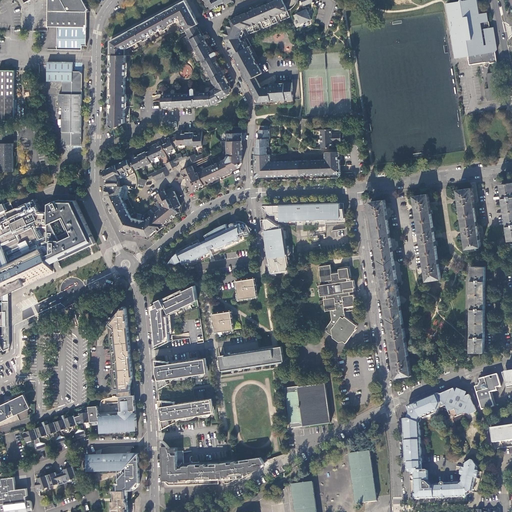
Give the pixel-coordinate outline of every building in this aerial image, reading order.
[(48,27),(58,27),(58,49),(82,50),(82,45),(86,45),(87,20),(87,9),(82,0),(24,0),(26,3),(30,0),(48,0),(48,18),(48,27)] [(192,14),(193,12),(187,0),(111,41),(110,55),(124,55),(125,50),(124,49),(136,43),(136,44),(148,37),(148,36),(163,28),(163,29),(180,20),(179,19),(185,16),(187,20),(194,16),(192,14)] [(205,0),(207,2),(205,3),(207,7),(209,6),(211,9),(215,7),(216,8),(219,7),(218,5),(224,2),(226,5),(233,1),(232,0),(205,0)] [(253,9),(253,8),(251,9),(251,11),(237,17),(237,16),(233,17),(234,19),(232,20),(231,22),(230,22),(225,37),(226,37),(225,39),(226,42),(225,43),(227,46),(228,46),(233,55),(246,49),(240,39),(243,30),(252,27),(255,33),(272,26),(269,20),(271,19),(273,25),(290,18),(282,0),(281,0),(277,2),(277,1),(277,0),(276,0),(275,0),(275,1),(274,1),(275,3),(255,10),(254,9),(253,9)] [(469,56),(470,64),(486,62),(490,62),(490,63),(497,62),(496,52),(497,50),(494,28),(490,28),(487,13),(480,14),(477,0),(468,0),(465,1),(463,0),(461,0),(461,1),(448,3),(456,58),(469,56)] [(297,15),(301,25),(311,21),(307,11),(297,15)] [(182,23),(188,35),(199,29),(201,28),(193,12),(192,14),(194,16),(187,20),(182,23)] [(162,95),(163,108),(164,108),(164,109),(165,109),(167,109),(168,109),(168,107),(171,107),(171,108),(171,109),(174,109),(174,108),(174,107),(182,107),(182,108),(183,108),(185,108),(186,108),(185,106),(189,106),(189,107),(190,108),(193,108),(193,107),(193,106),(195,106),(195,107),(196,107),(198,107),(199,107),(198,106),(206,105),(206,106),(207,107),(209,106),(210,106),(210,105),(215,105),(222,101),(221,99),(229,94),(231,88),(224,75),(226,74),(225,73),(227,72),(228,71),(227,69),(225,69),(224,67),(222,68),(221,66),(220,67),(216,61),(218,60),(217,58),(218,57),(217,55),(218,55),(218,53),(217,52),(216,51),(214,52),(210,46),(209,45),(208,46),(207,43),(208,42),(208,41),(209,40),(208,38),(209,37),(209,36),(208,35),(206,34),(203,36),(199,29),(188,35),(182,38),(209,87),(208,87),(207,88),(207,90),(206,90),(206,93),(196,93),(196,89),(194,88),(193,88),(192,89),(192,93),(176,94),(176,90),(175,89),(173,89),(172,90),(172,95),(162,95)] [(258,58),(251,46),(246,49),(233,55),(250,86),(254,94),(255,104),(259,104),(259,105),(293,103),(292,85),(292,83),(270,84),(270,86),(262,87),(259,81),(257,76),(265,72),(262,65),(259,66),(256,60),(258,58)] [(124,55),(110,55),(109,123),(109,125),(110,126),(110,127),(111,127),(112,128),(113,128),(114,128),(115,128),(116,128),(117,127),(118,126),(118,125),(118,123),(129,123),(131,55),(124,55)] [(59,145),(80,145),(82,71),(73,71),(73,62),(46,62),(46,81),(61,82),(61,94),(60,94),(59,145)] [(17,71),(17,70),(0,69),(0,118),(14,118),(15,71),(17,71)] [(494,72),(487,73),(489,88),(486,88),(488,100),(498,99),(494,72)] [(259,139),(270,139),(271,138),(270,126),(261,126),(261,129),(259,129),(259,139)] [(226,160),(232,171),(240,168),(242,164),(242,156),(243,155),(242,129),(228,130),(229,158),(226,160)] [(321,139),(341,138),(340,133),(332,134),(332,130),(320,130),(321,139)] [(182,134),(182,131),(177,131),(178,137),(176,138),(175,137),(170,139),(173,146),(178,143),(178,146),(186,145),(185,134),(182,134)] [(194,132),(185,133),(185,134),(186,145),(194,145),(194,136),(194,132)] [(194,147),(203,147),(203,145),(202,137),(202,132),(198,132),(198,135),(194,136),(194,145),(194,147)] [(173,146),(170,139),(170,138),(166,140),(167,143),(164,144),(169,155),(172,153),(171,151),(175,149),(173,146)] [(341,142),(341,138),(321,139),(321,149),(333,148),(333,143),(341,142)] [(268,147),(270,147),(270,139),(259,139),(257,139),(257,147),(268,147)] [(0,158),(1,158),(1,171),(14,171),(14,142),(1,143),(1,145),(0,145),(0,158)] [(157,144),(153,146),(158,157),(162,156),(163,158),(166,156),(161,145),(158,147),(157,144)] [(158,157),(153,146),(148,148),(150,151),(146,153),(151,163),(155,161),(156,163),(160,161),(158,157)] [(255,155),(268,155),(268,147),(257,147),(255,147),(255,155)] [(146,153),(146,151),(139,155),(139,156),(144,166),(151,163),(146,153)] [(340,160),(340,156),(340,152),(325,153),(325,160),(300,161),(300,175),(338,174),(341,172),(340,166),(340,160)] [(181,153),(178,155),(179,158),(181,161),(186,158),(186,154),(182,156),(181,153)] [(134,154),(130,156),(131,159),(134,165),(136,170),(144,166),(139,156),(136,158),(134,154)] [(196,157),(188,162),(190,165),(203,158),(203,154),(196,157)] [(300,175),(300,161),(278,162),(271,162),(270,155),(268,155),(255,155),(256,173),(260,177),(300,175)] [(179,158),(172,161),(175,167),(175,168),(178,166),(177,163),(181,161),(179,158)] [(105,196),(116,216),(128,210),(124,201),(129,198),(128,195),(128,192),(129,192),(130,186),(127,185),(127,186),(124,185),(123,187),(121,185),(120,179),(123,178),(135,173),(132,169),(131,167),(128,161),(128,160),(104,171),(105,174),(105,177),(108,178),(109,187),(106,189),(107,191),(105,196)] [(192,166),(183,170),(188,182),(187,183),(191,194),(198,191),(197,189),(200,188),(218,179),(233,172),(232,171),(226,160),(205,169),(203,167),(197,170),(199,172),(196,174),(195,171),(192,166)] [(172,169),(169,162),(166,164),(167,167),(163,168),(165,172),(169,170),(172,169)] [(156,172),(159,178),(162,177),(161,174),(165,172),(163,168),(156,172)] [(511,182),(501,184),(507,224),(510,241),(511,240),(511,182)] [(472,188),(457,190),(459,199),(464,231),(467,249),(481,247),(472,188)] [(178,207),(182,206),(175,191),(172,192),(167,195),(166,192),(165,191),(153,197),(156,203),(160,201),(161,203),(162,202),(164,206),(151,217),(160,227),(162,226),(178,213),(174,207),(176,207),(176,208),(178,207)] [(425,269),(427,281),(441,279),(428,194),(414,196),(415,206),(420,237),(425,269)] [(54,227),(54,257),(58,255),(61,259),(96,243),(77,199),(58,198),(49,202),(49,212),(50,212),(50,227),(54,227)] [(0,348),(3,347),(3,336),(0,335),(0,325),(3,326),(3,312),(0,311),(0,300),(3,299),(3,302),(9,302),(8,300),(8,293),(9,293),(53,272),(46,256),(51,254),(50,241),(50,212),(49,212),(41,212),(35,199),(7,213),(7,211),(0,214),(0,348)] [(411,374),(385,200),(371,202),(397,377),(411,374)] [(269,206),(269,213),(272,215),(277,214),(277,218),(278,219),(279,220),(281,220),(282,220),(345,218),(343,203),(337,203),(321,204),(321,205),(318,205),(318,204),(303,205),(303,206),(299,206),(299,205),(295,205),(276,205),(269,206)] [(158,230),(160,227),(151,217),(146,221),(132,218),(128,210),(116,216),(122,229),(150,236),(158,230)] [(278,257),(287,255),(290,255),(288,247),(286,247),(283,228),(281,228),(280,225),(278,226),(268,219),(266,219),(267,230),(266,230),(268,246),(270,245),(271,249),(269,249),(271,267),(276,267),(279,263),(278,257)] [(172,261),(175,262),(178,263),(182,261),(184,265),(190,262),(192,261),(196,261),(199,260),(200,257),(211,252),(210,250),(216,247),(217,250),(226,247),(225,246),(234,244),(233,243),(241,240),(240,237),(244,236),(244,237),(252,236),(251,231),(252,229),(250,227),(248,226),(245,223),(241,222),(239,221),(237,221),(238,225),(237,225),(235,226),(235,224),(234,223),(231,224),(230,225),(230,226),(232,227),(228,229),(227,224),(224,225),(224,227),(220,229),(214,231),(207,235),(207,238),(208,240),(207,241),(206,242),(205,241),(204,241),(203,242),(203,243),(201,244),(200,241),(193,244),(193,243),(182,248),(178,251),(179,253),(177,254),(172,261)] [(288,264),(288,257),(287,255),(278,257),(279,263),(276,267),(271,267),(272,272),(276,272),(276,271),(277,271),(277,272),(281,271),(281,270),(282,270),(282,271),(286,270),(287,270),(289,270),(289,268),(288,268),(288,267),(289,267),(288,264),(288,265),(288,264)] [(350,292),(356,291),(354,280),(352,280),(348,281),(348,278),(350,277),(351,277),(349,266),(339,267),(339,271),(332,272),(331,263),(319,265),(321,281),(325,281),(325,284),(319,285),(320,290),(318,291),(319,294),(320,295),(321,296),(326,296),(326,299),(324,299),(326,311),(332,310),(333,319),(327,328),(327,331),(333,336),(334,337),(339,341),(345,340),(347,342),(356,330),(357,329),(356,329),(357,327),(358,326),(357,324),(346,316),(345,312),(356,310),(354,297),(355,297),(354,296),(354,294),(351,295),(350,292)] [(486,295),(488,295),(488,290),(488,287),(486,287),(486,266),(473,266),(472,351),(487,351),(487,348),(487,344),(485,344),(485,323),(487,323),(487,319),(487,315),(485,315),(486,295)] [(258,296),(257,293),(255,280),(249,280),(249,284),(246,284),(246,283),(244,283),(244,281),(237,282),(239,299),(258,296)] [(164,303),(166,306),(169,314),(198,300),(196,285),(183,291),(185,293),(164,303)] [(150,307),(151,311),(153,311),(156,341),(158,340),(159,346),(170,341),(167,316),(164,316),(163,308),(166,306),(164,303),(162,299),(157,302),(158,303),(157,304),(150,307)] [(127,309),(121,309),(120,310),(113,311),(113,317),(107,317),(114,389),(119,389),(120,395),(131,394),(131,386),(133,376),(133,374),(131,350),(128,324),(127,309)] [(216,332),(234,329),(234,326),(233,318),(230,316),(229,316),(227,315),(227,313),(226,313),(225,312),(213,314),(216,332)] [(277,362),(285,361),(283,346),(276,347),(273,347),(275,362),(277,362)] [(275,362),(273,347),(230,354),(230,353),(229,352),(227,352),(226,354),(225,355),(227,369),(275,362)] [(157,366),(160,389),(165,386),(165,380),(168,379),(168,376),(171,375),(171,379),(190,376),(190,375),(190,373),(193,372),(193,375),(203,373),(201,359),(195,360),(194,360),(193,360),(192,360),(172,363),(171,363),(170,363),(169,364),(168,364),(168,365),(168,366),(166,367),(166,361),(155,359),(156,366),(157,366)] [(482,410),(493,407),(494,405),(491,393),(498,391),(497,388),(500,388),(501,386),(498,376),(497,375),(480,380),(478,384),(476,388),(482,410)] [(303,421),(304,425),(331,422),(331,420),(326,385),(326,383),(286,388),(290,423),(303,421)] [(449,391),(438,395),(442,406),(447,408),(450,415),(451,415),(450,416),(450,417),(450,418),(451,418),(451,419),(452,419),(453,418),(454,417),(455,417),(461,414),(466,416),(476,412),(476,410),(470,395),(468,396),(468,395),(469,394),(469,393),(469,392),(468,392),(467,391),(466,392),(465,392),(459,390),(459,389),(460,389),(459,388),(458,387),(457,388),(456,388),(456,389),(456,390),(454,389),(449,391)] [(135,401),(135,394),(131,394),(120,395),(121,403),(135,401)] [(415,403),(408,406),(407,407),(410,413),(409,415),(406,414),(403,414),(405,462),(408,462),(421,462),(419,422),(421,418),(426,415),(428,416),(437,413),(439,408),(442,406),(438,395),(437,394),(415,403)] [(0,421),(1,421),(3,419),(4,416),(4,414),(9,412),(9,414),(9,415),(11,414),(11,411),(13,410),(15,414),(30,407),(24,395),(13,400),(14,401),(13,402),(13,404),(11,404),(11,402),(11,400),(10,400),(8,399),(8,400),(7,400),(7,401),(7,405),(4,405),(0,406),(0,421)] [(204,398),(204,399),(206,413),(206,414),(212,413),(210,397),(204,398)] [(169,401),(159,400),(159,407),(160,407),(163,428),(169,426),(168,420),(172,419),(171,416),(174,416),(175,419),(193,416),(193,415),(193,413),(197,412),(197,415),(206,413),(204,399),(198,400),(197,400),(196,400),(195,400),(176,403),(175,403),(174,403),(173,403),(173,404),(172,404),(172,405),(171,406),(170,407),(169,401)] [(135,402),(135,401),(121,403),(121,410),(122,410),(129,410),(136,409),(135,402)] [(136,420),(136,413),(130,413),(123,414),(99,416),(98,406),(89,407),(91,422),(100,421),(103,431),(110,430),(114,428),(117,428),(117,429),(130,428),(130,426),(137,425),(136,420)] [(83,423),(91,423),(91,422),(89,407),(80,410),(80,416),(76,417),(78,423),(83,422),(83,423)] [(77,423),(78,423),(76,417),(76,418),(75,416),(71,417),(69,414),(64,415),(69,428),(78,425),(77,423)] [(59,431),(69,428),(64,415),(59,417),(60,421),(56,422),(59,431)] [(49,435),(59,431),(56,422),(51,424),(50,420),(45,422),(49,435)] [(39,438),(49,435),(45,422),(40,424),(41,427),(36,429),(39,438)] [(499,428),(491,430),(492,437),(493,444),(511,440),(511,426),(504,428),(504,427),(499,428)] [(39,452),(44,451),(41,442),(39,438),(36,429),(25,433),(28,442),(36,439),(37,448),(38,448),(39,452)] [(356,434),(348,438),(350,442),(358,438),(356,434)] [(162,440),(162,455),(164,454),(164,468),(177,467),(178,466),(177,464),(177,451),(171,451),(170,449),(168,446),(167,445),(166,443),(164,442),(163,441),(162,440)] [(349,452),(353,503),(375,501),(370,450),(349,452)] [(140,483),(139,454),(88,455),(88,469),(122,468),(126,472),(119,479),(119,484),(118,484),(118,490),(133,490),(133,489),(138,483),(140,483)] [(223,483),(227,483),(264,463),(260,457),(240,460),(240,462),(236,463),(236,462),(232,463),(228,464),(227,462),(220,463),(222,475),(223,483)] [(471,460),(470,461),(469,463),(468,464),(466,463),(464,465),(463,468),(462,467),(460,474),(462,475),(460,482),(458,483),(444,484),(444,483),(443,482),(441,482),(440,483),(440,484),(431,484),(428,481),(427,470),(421,470),(417,470),(416,471),(414,469),(412,469),(411,470),(411,471),(411,472),(412,473),(414,473),(414,475),(413,475),(413,480),(414,480),(414,494),(414,496),(417,498),(466,497),(466,495),(471,491),(472,492),(475,478),(477,478),(478,471),(477,471),(477,468),(476,466),(475,465),(474,463),(474,462),(473,460),(471,460)] [(421,462),(408,462),(409,466),(409,471),(411,471),(411,470),(412,469),(414,469),(416,471),(417,470),(421,470),(421,466),(421,462)] [(163,471),(164,480),(168,485),(217,483),(217,475),(217,463),(210,463),(210,465),(205,466),(205,465),(201,465),(201,466),(197,465),(197,463),(190,464),(189,465),(190,468),(183,469),(183,467),(180,467),(176,470),(164,471),(163,471)] [(74,479),(77,477),(74,467),(65,470),(65,472),(61,473),(65,483),(69,482),(69,480),(74,479)] [(61,485),(65,483),(61,473),(57,474),(57,472),(48,475),(51,486),(60,483),(61,485)] [(40,481),(36,482),(37,491),(44,491),(44,489),(51,486),(48,475),(42,477),(43,480),(40,481)] [(27,488),(16,489),(15,477),(3,479),(3,486),(0,486),(0,502),(1,511),(28,511),(33,510),(32,503),(32,502),(31,501),(30,501),(29,500),(28,501),(27,501),(26,496),(28,496),(27,488)] [(293,485),(296,511),(317,511),(313,482),(293,485)] [(133,490),(118,490),(118,491),(114,491),(114,502),(112,502),(112,509),(114,509),(113,511),(128,511),(128,506),(128,504),(126,501),(127,498),(128,498),(128,491),(133,490)]
